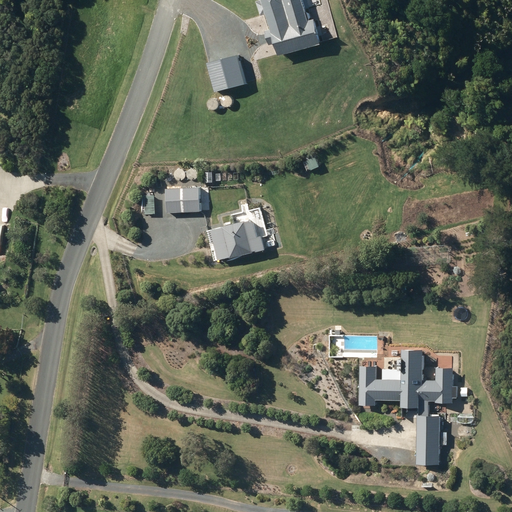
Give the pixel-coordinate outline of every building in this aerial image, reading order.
[(303,0),(264,0),(265,2),(260,3),(264,19),(269,18),(273,30),(268,32),(273,47),(280,45),(283,57),(323,45),(316,23),(310,24),(303,0)] [(240,58),(209,66),(215,90),(247,82),(240,58)] [(169,190),(170,215),(204,213),(202,189),(169,190)] [(145,197),(146,212),(157,212),(157,197),(145,197)] [(221,263),(268,253),(265,239),(270,238),(264,210),(234,216),(236,225),(214,230),(221,263)] [(423,410),(421,464),(440,464),(442,419),(431,418),(431,401),(439,401),(439,404),(456,404),(456,399),(459,399),(460,388),(457,388),(457,369),(438,368),(437,380),(428,380),(429,351),(405,350),(405,380),(380,380),(380,367),(361,366),(360,408),(379,408),(379,402),(405,402),(405,409),(423,410)]
